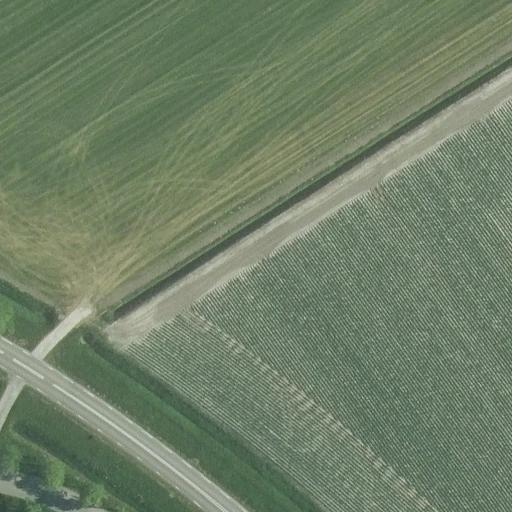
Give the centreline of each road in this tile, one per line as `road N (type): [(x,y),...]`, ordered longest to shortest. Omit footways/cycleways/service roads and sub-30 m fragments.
road 1 (track): [(82,311),(511,44)]
road 2 (primary): [(222,511),(176,471),(0,353)]
